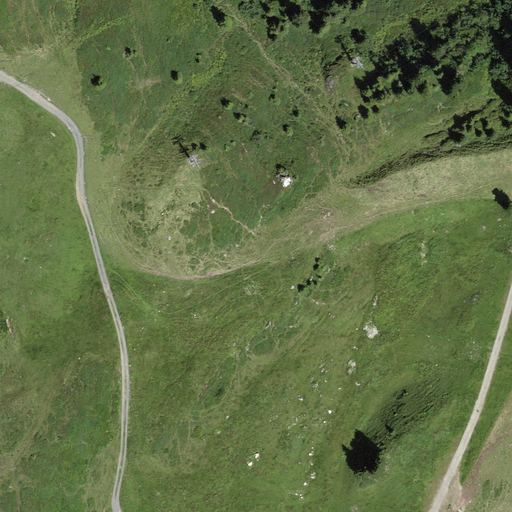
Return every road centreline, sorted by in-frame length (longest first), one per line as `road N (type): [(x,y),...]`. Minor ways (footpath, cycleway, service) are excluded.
road 1 (track): [(0,80),(71,124),(80,151),(82,200),(122,340),(116,511)]
road 2 (track): [(434,511),(483,394),(511,296)]
